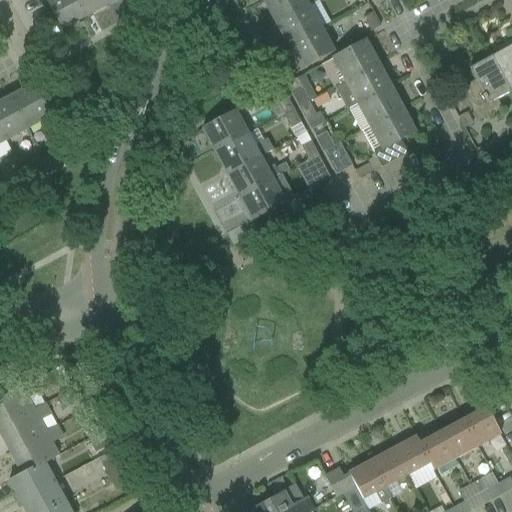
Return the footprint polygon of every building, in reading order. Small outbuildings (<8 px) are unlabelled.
[(51,0),(47,3),(62,31),(85,18),(74,0),(51,0)] [(74,0),(85,18),(107,6),(103,0),(74,0)] [(267,0),(263,2),(275,25),(308,7),(304,0),(267,0)] [(275,25),(287,47),(321,29),(308,7),(275,25)] [(363,18),(370,32),(380,27),(373,13),(363,18)] [(287,47),(300,70),(317,61),(333,52),(321,29),(287,47)] [(332,60),(344,83),(378,65),(365,42),(347,52),(332,60)] [(511,91),(511,46),(492,57),(511,92),(511,91)] [(460,89),(478,122),(502,110),(497,100),(511,92),(492,57),(469,69),(475,81),(460,89)] [(334,89),(340,100),(351,95),(357,106),(390,87),(378,65),(344,83),(334,89)] [(296,80),(287,85),(292,94),(291,95),(299,108),(309,103),(305,96),(313,92),(304,76),(296,80)] [(11,99),(27,128),(49,117),(33,87),(11,99)] [(357,106),(369,128),(402,110),(390,87),(357,106)] [(326,94),(312,102),(316,109),(330,102),(328,98),(335,94),(333,91),(326,94)] [(277,102),(284,116),(294,110),(286,97),(277,102)] [(0,104),(0,131),(5,140),(27,128),(11,99),(0,104)] [(309,103),(299,108),(306,122),(316,116),(315,115),(309,103)] [(284,116),(291,129),(301,124),(294,110),(284,116)] [(381,150),(373,154),(381,169),(407,155),(400,141),(415,133),(402,110),(369,128),(381,150)] [(235,112),(203,130),(210,142),(215,152),(216,153),(247,136),(247,135),(244,130),(235,112)] [(316,116),(306,122),(311,131),(321,125),(324,124),(319,113),(315,115),(316,116)] [(325,134),(316,140),(323,153),(333,148),(333,147),(326,133),(325,134)] [(247,136),(216,153),(216,154),(228,175),(260,158),(273,151),(273,150),(267,140),(254,147),(247,136)] [(308,161),(318,156),(311,142),(301,148),(308,161)] [(323,153),(335,176),(352,166),(339,143),(333,147),(333,148),(323,153)] [(485,147),(477,151),(482,159),(489,155),(485,147)] [(43,160),(48,169),(62,162),(56,152),(43,160)] [(304,163),(317,186),(330,179),(318,156),(308,161),(304,163)] [(260,158),(228,175),(234,187),(240,197),(240,198),(273,180),(278,177),(277,176),(278,175),(273,166),(266,170),(260,158)] [(30,167),(35,177),(48,169),(43,160),(30,167)] [(18,185),(13,176),(1,182),(7,192),(18,185)] [(240,198),(238,199),(239,199),(245,210),(246,210),(252,220),(250,220),(250,221),(251,222),(255,219),(256,219),(263,233),(293,217),(273,180),(240,198)] [(46,376),(35,382),(39,390),(50,384),(46,376)] [(0,400),(0,429),(33,411),(26,399),(38,393),(32,383),(0,400)] [(71,391),(56,398),(62,410),(76,403),(71,391)] [(33,411),(0,429),(0,434),(10,453),(45,434),(39,422),(37,418),(41,416),(43,420),(50,416),(48,412),(44,405),(37,409),(33,411)] [(463,421),(477,448),(500,436),(485,409),(463,421)] [(441,433),(455,460),(477,448),(463,421),(441,433)] [(45,434),(10,453),(22,475),(43,463),(43,464),(57,457),(51,444),(49,441),(53,438),(55,442),(62,438),(60,435),(56,427),(45,434)] [(414,438),(433,472),(455,460),(441,433),(419,445),(415,437),(414,438)] [(88,440),(95,454),(105,448),(98,435),(88,440)] [(392,450),(407,476),(428,465),(432,473),(433,472),(414,438),(392,450)] [(392,450),(370,462),(385,488),(390,485),(407,476),(392,450)] [(111,459),(101,464),(109,478),(118,473),(111,459)] [(381,505),(391,500),(385,488),(370,462),(348,474),(355,488),(362,501),(375,493),(381,505)] [(22,475),(8,482),(19,502),(54,483),(43,464),(43,463),(22,475)] [(324,477),(336,498),(343,495),(355,488),(348,474),(342,477),(338,470),(324,477)] [(109,478),(115,491),(125,486),(118,473),(109,478)] [(254,510),(255,511),(310,511),(312,511),(305,500),(303,502),(294,485),(287,489),(281,478),(267,485),(275,499),(254,510)] [(497,485),(503,495),(511,489),(511,484),(509,478),(497,485)] [(19,502),(24,511),(46,511),(64,502),(54,483),(19,502)] [(485,491),(491,501),(503,495),(497,485),(485,491)] [(46,511),(69,511),(64,502),(46,511)] [(453,509),(454,511),(469,511),(464,502),(453,509)]
